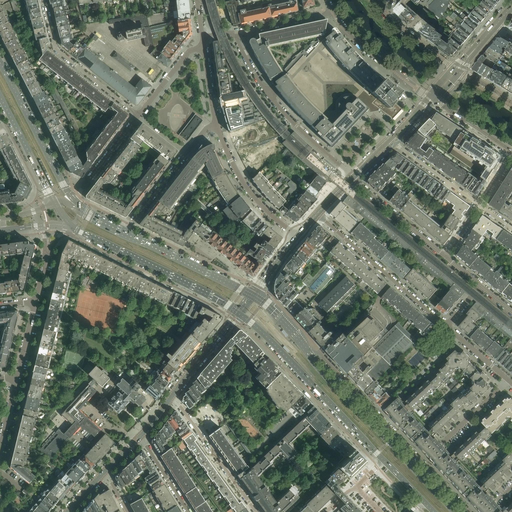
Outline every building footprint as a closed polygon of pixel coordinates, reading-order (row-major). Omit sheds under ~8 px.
[(19,9),(15,0),(12,0),(10,1),(14,11),(19,9)] [(240,24),(237,11),(236,6),(239,6),(238,1),(235,2),(235,0),(225,2),(226,6),(227,9),(228,13),(229,13),(229,16),(230,16),(230,20),(231,20),(232,23),(233,23),(233,25),(233,26),(240,24)] [(298,11),(296,3),(295,0),(293,0),(288,1),(289,2),(271,6),(271,4),(268,5),(268,7),(270,17),(298,11)] [(401,0),(399,3),(406,9),(408,6),(406,4),(410,0),(401,0)] [(449,4),(449,3),(450,0),(435,0),(429,6),(429,9),(441,19),(445,15),(446,10),(448,11),(451,6),(449,4)] [(493,8),(483,0),(482,0),(479,4),(489,13),(493,8)] [(406,9),(399,3),(393,9),(393,11),(399,16),(406,9)] [(489,13),(479,4),(478,4),(477,6),(478,7),(476,10),(485,17),(489,13)] [(217,13),(215,6),(209,7),(209,8),(211,15),(211,16),(217,14),(217,13)] [(408,6),(406,9),(399,16),(401,18),(401,19),(402,20),(403,20),(404,20),(413,11),(408,6)] [(481,21),(471,13),(462,6),(459,10),(466,16),(469,18),(478,25),(481,21)] [(270,17),(268,7),(263,8),(263,9),(251,12),(251,11),(246,12),(245,10),(237,11),(240,24),(248,22),(270,17)] [(429,13),(423,8),(422,10),(418,7),(417,8),(419,10),(418,10),(420,12),(420,11),(422,13),(423,12),(427,15),(429,13)] [(476,10),(474,9),(471,13),(481,21),(481,22),(482,21),(483,21),(484,19),(484,18),(485,17),(476,10)] [(0,20),(6,17),(9,15),(6,11),(7,10),(0,13),(0,20)] [(413,11),(404,20),(406,22),(406,23),(407,24),(408,24),(417,15),(413,11)] [(465,22),(463,20),(454,13),(450,17),(460,25),(471,34),(474,29),(465,22)] [(219,21),(217,14),(211,16),(213,23),(219,21)] [(149,28),(147,15),(109,21),(109,25),(140,21),(141,28),(125,32),(126,39),(143,36),(143,39),(145,47),(153,45),(149,28)] [(417,15),(408,24),(410,26),(410,27),(412,28),(413,27),(413,28),(422,19),(417,15)] [(469,18),(466,16),(463,20),(465,22),(474,29),(474,30),(478,26),(478,25),(469,18)] [(6,17),(0,20),(0,26),(9,22),(6,17)] [(249,42),(249,44),(253,50),(257,59),(259,63),(264,71),(266,75),(271,81),(282,73),(280,70),(278,67),(276,64),(273,59),(272,59),(269,53),(268,50),(267,50),(265,48),(268,47),(268,46),(271,45),(278,44),(284,43),(284,42),(291,41),(297,40),(304,38),(310,37),(316,35),(318,41),(318,42),(323,40),(334,32),(336,30),(340,35),(340,34),(336,30),(335,29),(334,28),(333,29),(332,29),(330,27),(326,24),(327,19),(258,34),(259,39),(256,41),(255,40),(254,39),(252,39),(251,39),(250,40),(249,41),(249,42)] [(418,32),(427,23),(422,19),(413,28),(415,30),(418,32),(418,31),(418,32)] [(9,22),(0,26),(0,33),(12,27),(9,22)] [(435,29),(432,27),(427,23),(418,32),(424,36),(423,36),(426,38),(428,39),(435,30),(435,29)] [(184,46),(175,38),(170,35),(168,33),(168,32),(167,30),(167,24),(149,28),(154,49),(157,48),(159,45),(165,38),(168,40),(169,41),(181,50),(184,46)] [(471,34),(460,25),(457,29),(467,38),(471,34)] [(12,27),(0,33),(0,35),(2,39),(15,33),(12,27)] [(467,38),(457,29),(453,33),(454,34),(464,42),(467,38)] [(401,92),(392,85),(391,86),(384,79),(383,80),(370,68),(351,48),(347,43),(340,34),(340,35),(336,30),(334,32),(323,40),(318,42),(318,41),(313,42),(300,53),(282,73),(271,81),(279,93),(290,105),(300,116),(303,119),(305,121),(316,131),(317,130),(321,135),(320,137),(332,148),(341,139),(369,109),(368,108),(368,109),(367,108),(370,106),(371,104),(376,107),(378,108),(392,119),(402,109),(394,102),(394,101),(392,99),(394,97),(395,98),(401,92)] [(435,45),(442,36),(444,33),(438,30),(437,32),(435,30),(428,39),(432,42),(431,42),(434,44),(434,43),(435,45)] [(464,42),(454,34),(453,33),(449,30),(446,35),(451,39),(460,46),(461,45),(462,45),(464,43),(463,43),(464,42)] [(182,32),(179,33),(176,33),(179,35),(182,37),(187,41),(191,36),(192,36),(193,35),(193,34),(192,34),(192,31),(182,32)] [(15,33),(2,39),(5,45),(17,38),(15,33)] [(122,33),(116,34),(117,36),(116,36),(116,37),(116,40),(117,40),(118,41),(118,42),(124,41),(124,39),(124,38),(124,35),(123,35),(123,34),(122,34),(122,33)] [(460,46),(451,39),(446,35),(444,33),(442,36),(435,45),(450,56),(452,55),(459,46),(460,46)] [(182,37),(179,35),(178,36),(177,36),(175,38),(184,46),(187,41),(182,37)] [(498,37),(492,44),(504,51),(505,50),(510,42),(500,37),(499,37),(498,37)] [(17,38),(5,45),(8,50),(20,44),(17,38)] [(47,50),(46,45),(47,45),(48,43),(47,38),(38,40),(42,53),(43,56),(47,50)] [(230,48),(226,41),(227,41),(226,39),(220,42),(222,47),(224,51),(224,52),(230,49),(230,48)] [(69,41),(60,43),(61,46),(69,52),(73,46),(69,43),(69,41)] [(181,50),(169,41),(166,45),(177,54),(181,50)] [(213,44),(214,55),(221,55),(220,49),(218,43),(217,42),(217,41),(213,42),(213,43),(213,44)] [(73,55),(80,46),(76,43),(73,46),(69,52),(73,55)] [(20,44),(8,50),(10,55),(23,49),(20,44)] [(492,44),(489,48),(502,56),(505,52),(504,51),(492,44)] [(174,58),(163,49),(159,45),(157,48),(156,49),(171,62),(174,58)] [(177,54),(166,45),(163,49),(174,58),(177,54)] [(80,46),(73,55),(74,57),(82,47),(80,46)] [(82,47),(74,57),(77,58),(84,49),(82,47)] [(86,47),(84,49),(77,58),(90,69),(102,79),(103,79),(127,98),(127,99),(135,105),(137,105),(144,97),(144,96),(151,87),(142,80),(134,89),(115,73),(115,72),(112,70),(111,70),(87,52),(89,50),(86,47)] [(489,48),(486,52),(500,60),(502,56),(489,48)] [(23,49),(10,55),(13,61),(26,54),(23,49)] [(160,62),(166,67),(167,67),(171,62),(154,49),(152,52),(150,55),(160,62)] [(234,58),(230,50),(230,49),(224,52),(225,52),(229,60),(234,58)] [(49,69),(58,59),(51,53),(47,50),(43,56),(40,58),(38,61),(42,64),(43,63),(46,66),(46,67),(49,69)] [(500,60),(486,52),(482,56),(486,58),(491,61),(495,63),(497,64),(500,65),(501,63),(502,62),(499,61),(500,60)] [(135,68),(116,53),(112,58),(131,73),(135,68)] [(26,54),(13,61),(16,66),(28,60),(26,54)] [(472,68),(472,69),(477,72),(483,63),(483,62),(485,61),(486,58),(482,56),(472,68)] [(483,63),(477,72),(478,73),(478,74),(480,75),(481,75),(482,75),(491,61),(486,58),(485,61),(483,62),(483,63)] [(60,78),(69,67),(58,59),(49,69),(53,72),(57,75),(56,75),(60,78)] [(28,60),(16,66),(19,71),(30,65),(31,65),(28,60)] [(224,60),(215,61),(216,70),(223,69),(225,69),(224,60)] [(491,69),(492,68),(495,63),(491,61),(482,75),(486,78),(491,69)] [(242,73),(237,63),(230,64),(236,75),(239,74),(242,73)] [(496,84),(507,66),(501,63),(500,65),(497,70),(496,72),(490,80),(496,84)] [(30,65),(19,71),(21,76),(33,71),(30,65)] [(501,87),(507,76),(509,73),(511,69),(510,68),(507,66),(496,84),(501,87)] [(71,87),(79,76),(69,67),(60,78),(64,81),(68,83),(67,84),(71,87)] [(490,80),(496,72),(497,70),(492,68),(491,69),(486,78),(490,80)] [(33,71),(21,76),(24,82),(37,76),(34,70),(33,71)] [(511,74),(509,73),(507,76),(501,87),(511,93),(511,74)] [(37,76),(24,82),(27,88),(39,81),(37,76)] [(82,95),(90,84),(79,76),(71,87),(74,89),(75,89),(78,92),(82,95)] [(248,83),(244,76),(239,79),(243,87),(248,83)] [(39,81),(27,88),(30,93),(42,87),(39,81)] [(254,92),(248,83),(243,87),(249,95),(254,92)] [(93,104),(101,94),(90,84),(82,95),(81,95),(83,97),(85,98),(86,98),(93,104)] [(42,87),(30,93),(33,98),(45,92),(42,87)] [(45,92),(33,98),(35,103),(47,97),(46,95),(44,92),(45,92)] [(259,99),(254,92),(249,95),(253,102),(259,99)] [(108,108),(113,103),(101,94),(93,104),(105,113),(108,108)] [(203,119),(196,113),(174,96),(171,100),(165,108),(155,121),(177,138),(178,138),(184,143),(185,142),(203,119)] [(47,97),(35,103),(38,109),(50,103),(48,100),(49,100),(47,97)] [(264,120),(258,112),(254,112),(253,107),(251,108),(250,103),(249,100),(247,97),(238,99),(239,104),(222,108),(224,116),(229,132),(256,123),(264,120)] [(239,104),(238,99),(221,103),(222,108),(239,104)] [(263,105),(259,99),(253,102),(259,109),(263,105)] [(50,103),(38,109),(41,114),(53,108),(52,106),(50,103)] [(114,112),(115,111),(118,107),(113,103),(108,108),(111,111),(111,110),(114,112)] [(268,112),(263,105),(259,109),(263,115),(264,116),(268,112)] [(128,115),(118,107),(115,111),(115,112),(114,113),(115,114),(125,121),(128,117),(128,115)] [(53,108),(41,114),(43,119),(55,113),(54,111),(54,110),(53,108)] [(273,117),(269,112),(268,112),(264,116),(268,121),(273,117)] [(464,130),(451,121),(437,113),(437,112),(435,114),(419,130),(420,131),(418,132),(427,139),(430,141),(438,129),(456,141),(457,141),(458,141),(464,131),(464,130)] [(55,113),(43,119),(46,125),(58,118),(57,116),(57,117),(55,113)] [(125,121),(115,114),(114,116),(123,124),(125,121)] [(117,132),(123,124),(114,116),(112,119),(111,118),(110,119),(108,121),(109,122),(107,124),(117,132)] [(278,123),(273,117),(268,121),(273,127),(278,123)] [(58,118),(46,125),(49,130),(61,124),(59,121),(60,121),(58,118)] [(178,151),(173,147),(149,128),(143,123),(130,139),(135,142),(140,146),(156,159),(160,162),(166,167),(178,151)] [(289,134),(285,130),(280,125),(278,123),(273,127),(284,139),(289,134)] [(61,124),(49,130),(52,135),(64,129),(63,127),(62,127),(61,124)] [(99,155),(117,132),(107,124),(89,147),(99,155)] [(64,129),(52,135),(54,141),(66,135),(65,132),(64,129)] [(457,141),(455,143),(456,144),(459,146),(462,148),(461,149),(462,150),(464,151),(468,154),(471,155),(475,158),(477,160),(481,162),(484,164),(487,166),(485,169),(486,169),(481,177),(482,178),(487,181),(492,173),(494,170),(494,169),(495,168),(497,165),(502,158),(503,157),(503,156),(502,156),(502,155),(495,150),(492,149),(488,146),(486,144),(475,137),(473,136),(469,133),(467,132),(465,130),(464,130),(464,131),(458,141),(457,141),(456,141),(457,141)] [(325,159),(318,154),(306,143),(294,131),(290,136),(289,134),(284,139),(285,140),(286,144),(289,147),(290,149),(292,150),(297,155),(304,161),(315,170),(316,169),(321,162),(325,159)] [(421,149),(427,139),(418,132),(406,143),(407,145),(417,153),(420,148),(421,149)] [(0,144),(9,140),(6,135),(0,137),(0,144)] [(66,135),(54,141),(57,146),(69,140),(68,138),(66,135)] [(140,146),(135,142),(130,139),(127,143),(137,151),(140,146)] [(0,150),(0,151),(11,145),(9,140),(0,144),(0,150)] [(60,151),(72,145),(70,142),(71,142),(69,140),(57,146),(60,151)] [(127,143),(124,147),(134,155),(137,151),(127,143)] [(222,169),(216,156),(215,153),(214,150),(215,149),(213,144),(211,145),(210,145),(209,145),(207,146),(206,146),(203,148),(202,146),(202,145),(201,145),(158,201),(167,207),(170,210),(199,174),(199,173),(205,165),(206,167),(205,168),(208,174),(211,180),(212,179),(224,173),(222,169)] [(11,145),(0,151),(3,157),(14,151),(11,145)] [(62,157),(75,151),(74,148),(73,149),(72,145),(60,151),(62,157)] [(91,165),(98,155),(99,155),(89,147),(87,150),(86,149),(84,151),(86,152),(87,160),(86,161),(91,165)] [(124,147),(121,151),(130,159),(134,155),(124,147)] [(424,157),(428,151),(426,149),(424,151),(422,149),(421,149),(420,148),(417,153),(424,157)] [(428,160),(434,151),(435,150),(433,149),(433,150),(430,148),(428,151),(424,157),(428,160)] [(295,156),(286,149),(282,155),(290,162),(294,157),(295,156)] [(14,151),(3,157),(6,163),(18,157),(14,151)] [(75,151),(62,157),(65,162),(77,156),(76,153),(75,151)] [(121,151),(118,155),(127,163),(130,159),(121,151)] [(432,163),(440,152),(438,151),(437,153),(434,151),(428,160),(432,163)] [(440,152),(432,163),(436,166),(443,157),(440,155),(441,154),(440,152)] [(391,159),(398,164),(399,165),(404,158),(398,154),(396,154),(391,159)] [(118,155),(115,159),(124,167),(127,163),(118,155)] [(77,156),(65,162),(68,168),(80,161),(77,156)] [(18,157),(6,163),(10,169),(21,163),(18,157)] [(443,157),(436,166),(440,169),(448,158),(446,157),(445,158),(443,157)] [(404,158),(399,165),(397,168),(400,170),(399,171),(401,173),(409,162),(404,158)] [(448,158),(440,169),(444,172),(451,163),(449,161),(450,160),(448,158)] [(115,159),(112,163),(121,171),(124,167),(115,159)] [(166,167),(160,162),(156,159),(152,163),(162,171),(166,167)] [(335,174),(338,170),(325,159),(321,162),(316,169),(315,170),(329,181),(330,179),(334,182),(338,177),(335,174)] [(391,159),(385,165),(393,171),(398,164),(391,159)] [(80,161),(68,168),(71,173),(72,173),(72,172),(82,167),(82,166),(80,161)] [(72,172),(72,173),(81,177),(91,165),(86,161),(82,166),(82,167),(72,172)] [(308,167),(303,163),(300,161),(297,165),(300,168),(299,168),(304,172),(308,167)] [(414,165),(409,162),(401,173),(403,174),(404,173),(407,175),(414,165)] [(21,163),(10,169),(13,175),(24,169),(21,163)] [(112,163),(109,167),(118,174),(121,171),(112,163)] [(153,183),(162,171),(152,163),(143,175),(153,183)] [(451,163),(444,172),(448,175),(456,164),(454,163),(453,164),(451,163)] [(456,164),(448,175),(452,178),(459,169),(457,167),(459,166),(456,164)] [(397,173),(393,171),(385,165),(383,167),(382,168),(383,168),(382,170),(391,177),(393,178),(395,176),(397,173)] [(419,169),(414,165),(407,175),(410,177),(409,178),(411,179),(419,169)] [(109,167),(105,172),(114,180),(118,174),(109,167)] [(326,182),(316,173),(308,167),(304,172),(312,178),(322,187),(326,182)] [(24,169),(13,175),(14,178),(15,178),(16,181),(27,175),(24,169)] [(378,173),(377,174),(386,181),(388,183),(390,181),(389,180),(391,177),(382,170),(380,169),(379,170),(378,171),(378,172),(378,173)] [(424,172),(419,169),(411,179),(413,181),(414,180),(417,182),(424,172)] [(459,169),(452,178),(457,181),(465,170),(463,169),(462,170),(459,169)] [(465,170),(457,181),(461,184),(468,175),(465,173),(467,172),(465,170)] [(105,172),(100,177),(108,184),(110,183),(111,182),(112,182),(114,180),(105,172)] [(225,172),(224,173),(212,179),(212,180),(214,179),(217,185),(219,190),(222,194),(225,198),(230,205),(240,197),(240,196),(238,194),(236,191),(234,188),(232,185),(230,182),(229,180),(227,177),(226,174),(225,172)] [(264,177),(259,172),(252,178),(253,181),(254,183),(256,184),(264,177)] [(429,176),(424,172),(417,182),(420,184),(419,185),(421,186),(429,176)] [(372,178),(382,185),(383,187),(385,185),(384,184),(386,181),(377,174),(376,173),(374,174),(373,175),(373,176),(373,177),(372,178)] [(464,187),(473,175),(469,173),(468,175),(461,184),(464,187)] [(27,175),(16,181),(17,182),(18,182),(19,181),(19,182),(30,188),(31,186),(32,185),(27,175)] [(153,183),(143,175),(134,187),(144,195),(153,183)] [(468,189),(476,178),(473,175),(464,187),(468,189)] [(433,179),(429,176),(421,186),(422,187),(423,186),(427,189),(433,179)] [(100,177),(95,185),(99,188),(100,187),(105,190),(108,184),(100,177)] [(264,177),(256,184),(257,186),(257,187),(258,188),(260,190),(268,181),(264,177)] [(369,182),(368,183),(379,192),(382,188),(380,187),(382,185),(372,178),(371,177),(370,178),(369,178),(369,179),(368,179),(368,180),(368,181),(369,182)] [(511,180),(507,177),(499,190),(508,196),(509,194),(510,195),(511,192),(511,180)] [(322,187),(312,178),(308,183),(318,192),(322,187)] [(472,192),(478,183),(480,181),(476,178),(468,189),(472,192)] [(483,187),(487,181),(482,178),(480,181),(478,183),(483,187)] [(438,183),(433,179),(427,189),(429,191),(429,192),(431,194),(438,183)] [(318,192),(308,183),(303,180),(299,185),(306,190),(314,197),(318,192)] [(268,181),(260,190),(261,191),(261,192),(262,193),(263,193),(264,195),(272,187),(268,183),(269,182),(268,181)] [(30,188),(19,182),(18,183),(17,186),(14,184),(12,188),(15,189),(14,193),(25,199),(26,200),(32,189),(30,188)] [(400,189),(403,186),(400,184),(398,182),(392,190),(396,194),(400,189)] [(443,186),(438,183),(431,194),(433,195),(434,193),(437,195),(443,186)] [(478,183),(472,192),(476,195),(478,195),(481,190),(483,187),(478,183)] [(99,188),(95,185),(86,196),(86,199),(98,204),(104,192),(105,190),(100,187),(99,188)] [(447,189),(443,186),(437,195),(439,197),(437,199),(439,201),(447,189)] [(144,195),(134,187),(132,189),(133,190),(131,192),(131,193),(132,194),(140,200),(144,195)] [(272,187),(264,195),(265,196),(265,197),(267,199),(267,198),(268,199),(277,192),(272,187)] [(394,205),(404,192),(400,189),(396,194),(394,197),(390,201),(394,205)] [(452,192),(447,189),(439,201),(441,202),(443,200),(445,202),(446,200),(452,192)] [(314,197),(306,190),(303,194),(302,193),(301,194),(312,204),(317,199),(314,197)] [(364,199),(353,190),(349,195),(344,202),(353,209),(355,206),(357,208),(360,204),(361,203),(360,203),(364,199)] [(508,202),(510,200),(507,198),(508,196),(499,190),(489,205),(500,211),(505,203),(506,201),(508,202)] [(8,191),(4,191),(1,192),(3,204),(6,204),(7,204),(9,204),(9,203),(10,203),(9,193),(8,191)] [(104,192),(98,204),(103,207),(104,206),(110,195),(104,192)] [(277,192),(268,199),(270,201),(269,201),(271,203),(273,204),(281,196),(277,192)] [(404,192),(394,205),(398,207),(407,195),(404,192)] [(467,211),(471,206),(452,192),(446,200),(453,204),(448,211),(450,213),(448,216),(450,217),(448,220),(458,226),(465,216),(463,215),(466,210),(467,211)] [(25,199),(14,193),(9,193),(10,203),(23,202),(25,199)] [(416,193),(412,198),(418,203),(423,206),(425,204),(420,200),(422,198),(416,193)] [(140,200),(132,194),(130,197),(127,203),(133,208),(140,200)] [(312,204),(301,194),(299,196),(300,197),(298,200),(308,209),(312,204)] [(110,195),(104,206),(103,207),(109,210),(116,198),(110,195)] [(407,195),(398,207),(401,210),(402,210),(411,199),(407,195)] [(281,196),(273,204),(274,206),(276,208),(276,207),(278,209),(286,201),(281,196)] [(233,221),(250,208),(240,197),(230,205),(223,211),(232,222),(233,221)] [(116,198),(109,210),(115,213),(121,200),(116,198)] [(443,229),(415,206),(418,203),(412,198),(411,199),(402,210),(412,218),(413,217),(417,221),(416,222),(424,228),(425,227),(429,231),(428,232),(436,238),(437,237),(441,241),(440,242),(444,245),(452,236),(450,235),(452,231),(454,232),(458,226),(448,220),(444,226),(445,227),(443,229)] [(209,215),(212,213),(196,199),(194,201),(209,215)] [(370,204),(364,199),(360,203),(361,203),(363,205),(362,205),(367,208),(370,204)] [(121,200),(115,213),(119,215),(125,202),(121,200)] [(308,209),(298,200),(295,203),(293,201),(291,203),(292,204),(304,214),(308,209)] [(147,215),(151,219),(152,217),(153,217),(156,213),(158,213),(160,212),(161,213),(163,213),(167,207),(158,201),(147,215)] [(125,202),(119,215),(124,218),(126,217),(133,208),(127,203),(125,202)] [(347,206),(343,203),(342,202),(331,215),(352,233),(361,223),(345,209),(347,206)] [(363,213),(359,209),(362,206),(362,205),(363,205),(361,203),(360,204),(357,208),(355,206),(353,209),(365,219),(367,221),(369,218),(365,214),(368,211),(368,210),(369,210),(367,208),(366,210),(363,213)] [(509,206),(505,203),(500,211),(504,215),(505,213),(509,217),(509,218),(511,220),(511,205),(511,204),(509,206)] [(304,214),(292,204),(288,208),(289,209),(300,218),(304,214)] [(377,210),(371,204),(370,204),(367,208),(369,210),(368,210),(373,214),(377,210)] [(283,206),(280,210),(284,215),(288,210),(283,206)] [(242,221),(251,211),(250,208),(233,221),(237,225),(242,221)] [(300,218),(289,209),(288,210),(284,215),(285,215),(295,222),(296,222),(300,218)] [(380,219),(373,214),(368,210),(368,211),(365,214),(369,218),(367,221),(374,226),(380,219)] [(383,215),(378,211),(377,210),(373,214),(380,219),(383,215)] [(251,211),(242,221),(244,223),(245,224),(254,214),(252,211),(251,211)] [(254,214),(245,224),(248,227),(258,217),(254,214)] [(152,231),(158,220),(153,217),(152,217),(151,219),(147,215),(145,217),(139,225),(152,231)] [(390,220),(385,217),(383,215),(380,219),(386,225),(390,220)] [(504,230),(499,227),(483,215),(480,220),(481,221),(478,225),(477,224),(473,229),(483,236),(488,230),(494,234),(492,237),(493,237),(491,241),(494,243),(504,230)] [(258,217),(248,227),(253,232),(262,222),(258,217)] [(385,226),(386,225),(380,219),(374,226),(380,231),(385,226)] [(165,237),(170,226),(158,220),(152,231),(165,237)] [(195,220),(188,230),(192,233),(194,231),(195,232),(201,224),(195,220)] [(396,226),(390,220),(386,225),(392,230),(396,226)] [(263,222),(262,222),(253,232),(258,237),(268,226),(263,222)] [(202,223),(201,224),(195,232),(205,241),(212,232),(202,223)] [(364,244),(373,233),(361,223),(352,233),(364,244)] [(399,235),(393,230),(392,230),(386,225),(385,226),(380,231),(393,242),(399,235)] [(177,243),(182,232),(170,226),(165,237),(171,241),(177,243)] [(273,231),(268,226),(258,237),(263,240),(274,249),(283,238),(273,231)] [(319,226),(316,230),(326,239),(330,234),(321,226),(319,226)] [(402,231),(396,226),(392,230),(393,230),(399,235),(402,231)] [(484,240),(485,238),(473,229),(466,241),(471,245),(475,248),(476,249),(478,247),(479,248),(480,246),(479,245),(480,243),(482,244),(483,243),(481,242),(483,240),(484,240)] [(192,233),(188,230),(187,230),(185,233),(182,232),(177,243),(182,246),(192,233)] [(326,239),(316,230),(311,235),(321,243),(322,244),(326,239)] [(509,233),(504,230),(498,240),(500,241),(499,243),(501,245),(509,233)] [(409,236),(403,231),(402,231),(399,235),(405,241),(409,236)] [(212,232),(205,241),(210,244),(217,236),(212,232)] [(373,233),(364,244),(368,247),(377,237),(373,233)] [(511,245),(511,235),(509,233),(501,245),(503,246),(504,244),(508,247),(507,249),(509,250),(511,245)] [(241,249),(247,241),(240,235),(239,237),(233,243),(241,249)] [(311,235),(307,240),(318,249),(319,249),(320,247),(319,246),(321,243),(311,235)] [(404,242),(405,241),(399,235),(393,242),(399,247),(404,242)] [(217,236),(210,244),(215,248),(222,239),(217,236)] [(336,255),(343,247),(344,246),(332,236),(328,241),(332,244),(328,248),(332,252),(328,256),(331,259),(335,254),(336,255)] [(415,242),(409,236),(405,241),(412,246),(415,242)] [(375,254),(385,243),(384,242),(383,243),(378,239),(379,238),(377,237),(368,247),(375,254)] [(222,239),(215,248),(220,252),(227,243),(222,239)] [(69,240),(68,241),(62,253),(62,256),(67,257),(68,256),(74,243),(69,240)] [(274,249),(263,240),(259,246),(271,254),(274,249)] [(307,240),(303,244),(314,254),(318,249),(307,240)] [(29,241),(16,243),(18,254),(25,253),(27,244),(29,244),(29,241)] [(407,254),(413,247),(412,246),(405,241),(404,242),(399,247),(405,252),(407,254)] [(422,247),(420,245),(415,242),(412,246),(413,247),(418,251),(422,247)] [(16,243),(9,244),(10,255),(18,254),(16,243)] [(80,245),(74,243),(68,256),(73,258),(80,245)] [(227,243),(220,252),(224,256),(231,247),(227,243)] [(256,249),(255,250),(264,257),(265,256),(267,257),(268,258),(271,254),(259,246),(256,243),(253,247),(256,249)] [(383,261),(391,252),(390,251),(392,249),(390,248),(388,249),(385,247),(387,245),(385,243),(375,254),(383,261)] [(9,244),(1,245),(2,256),(10,255),(9,244)] [(35,246),(29,244),(27,244),(25,253),(24,256),(32,258),(35,246)] [(302,248),(300,249),(310,259),(314,254),(303,244),(301,247),(302,248)] [(85,248),(80,245),(73,258),(75,259),(76,258),(79,260),(85,248)] [(479,257),(475,254),(472,251),(463,245),(457,255),(457,257),(470,267),(479,257)] [(229,260),(236,251),(231,247),(224,256),(229,260)] [(347,250),(343,247),(336,255),(343,262),(340,266),(342,269),(346,264),(347,265),(355,257),(355,256),(348,249),(347,250)] [(426,257),(418,251),(413,247),(407,254),(418,262),(420,264),(426,257)] [(429,253),(426,251),(422,247),(418,251),(426,257),(429,253)] [(90,251),(85,248),(79,260),(85,263),(90,251)] [(255,250),(254,251),(253,252),(249,249),(246,253),(248,254),(263,265),(266,261),(263,259),(264,257),(255,250)] [(310,259),(300,249),(299,251),(298,250),(296,254),(297,254),(307,263),(309,265),(313,260),(310,259)] [(96,254),(90,251),(85,263),(90,265),(96,254)] [(233,263),(241,254),(236,251),(229,260),(233,263)] [(387,264),(395,255),(391,251),(391,252),(383,261),(387,264)] [(435,258),(430,254),(429,253),(426,257),(432,262),(435,258)] [(101,256),(96,254),(90,265),(96,268),(101,256)] [(241,254),(233,263),(238,267),(245,258),(241,254)] [(263,265),(248,254),(245,258),(250,262),(254,265),(253,267),(258,271),(263,265)] [(307,263),(297,254),(295,256),(295,255),(292,259),(293,259),(303,268),(307,263)] [(395,255),(387,264),(392,268),(400,259),(395,255)] [(32,258),(24,256),(22,266),(30,268),(32,258)] [(67,257),(62,256),(61,256),(58,268),(59,268),(58,269),(68,271),(69,266),(68,266),(68,264),(65,263),(67,257)] [(107,259),(101,256),(96,268),(101,271),(107,259)] [(355,257),(347,265),(356,273),(364,263),(359,260),(359,261),(355,257)] [(444,273),(438,267),(432,263),(432,262),(426,257),(420,264),(439,280),(441,277),(443,274),(444,273)] [(474,271),(483,261),(479,257),(470,267),(474,271)] [(245,258),(238,267),(243,271),(250,262),(245,258)] [(441,263),(436,259),(435,258),(432,262),(432,263),(438,267),(441,263)] [(112,262),(107,259),(101,271),(106,273),(112,262)] [(290,262),(287,266),(295,273),(298,270),(300,271),(301,269),(302,270),(304,268),(303,268),(293,259),(292,259),(291,260),(291,261),(290,261),(290,262)] [(400,259),(392,268),(396,272),(404,262),(400,259)] [(332,279),(336,275),(340,271),(336,267),(335,267),(336,268),(334,270),(330,266),(332,264),(329,261),(322,268),(319,266),(317,269),(319,271),(317,275),(314,273),(312,276),(309,273),(302,280),(303,281),(302,281),(315,292),(318,294),(320,291),(321,291),(322,291),(329,284),(329,283),(328,283),(331,279),(332,280),(333,279),(332,279)] [(479,275),(487,265),(483,261),(474,271),(479,275)] [(118,265),(112,262),(106,273),(112,276),(118,265)] [(254,265),(250,262),(243,271),(251,278),(253,277),(258,271),(253,267),(254,265)] [(404,262),(396,272),(400,275),(408,266),(404,262)] [(375,273),(372,270),(364,263),(356,273),(367,283),(375,273)] [(448,268),(442,263),(441,263),(438,267),(444,273),(448,268)] [(123,267),(118,265),(112,276),(117,279),(123,267)] [(483,278),(492,268),(487,265),(479,275),(483,278)] [(30,268),(22,266),(20,275),(27,277),(30,268)] [(408,266),(400,275),(404,278),(411,269),(408,266)] [(129,270),(123,267),(117,279),(123,282),(129,270)] [(286,267),(283,271),(278,278),(278,279),(278,280),(277,280),(277,281),(277,282),(277,283),(277,284),(276,284),(276,288),(276,289),(276,290),(276,291),(277,292),(287,280),(293,273),(286,267)] [(488,282),(497,272),(494,269),(495,269),(493,267),(492,268),(483,278),(488,282)] [(492,286),(502,275),(499,272),(502,269),(500,267),(498,271),(497,271),(497,272),(488,282),(492,286)] [(454,274),(450,271),(448,268),(444,273),(450,278),(454,274)] [(414,269),(404,279),(410,284),(411,282),(413,284),(411,285),(416,290),(426,279),(414,269)] [(134,273),(129,270),(123,282),(128,284),(134,273)] [(140,275),(134,273),(128,284),(134,287),(140,275)] [(387,284),(375,273),(367,283),(379,293),(387,284)] [(457,283),(450,278),(444,273),(443,274),(441,277),(452,287),(450,289),(460,298),(466,291),(463,288),(457,284),(457,283)] [(68,282),(70,277),(68,277),(57,274),(56,278),(55,282),(54,286),(67,290),(68,282)] [(460,279),(454,274),(450,278),(457,283),(460,279)] [(24,291),(27,277),(20,275),(18,280),(21,291),(21,292),(24,291)] [(145,278),(140,275),(134,287),(139,290),(145,278)] [(497,290),(505,279),(503,277),(504,276),(502,275),(492,286),(497,290)] [(347,276),(346,277),(344,279),(345,280),(353,288),(356,285),(347,276)] [(99,286),(100,284),(86,277),(85,279),(83,280),(84,282),(82,285),(82,287),(85,288),(86,288),(88,289),(89,287),(93,289),(95,288),(97,284),(99,286)] [(150,281),(145,278),(139,290),(144,292),(150,281)] [(501,293),(510,283),(507,281),(508,280),(506,278),(505,279),(497,290),(501,293)] [(353,288),(345,280),(344,279),(341,282),(342,282),(351,291),(353,288)] [(432,295),(438,289),(426,279),(416,290),(421,294),(423,293),(424,294),(423,296),(428,300),(432,295)] [(466,284),(461,279),(460,279),(457,283),(457,284),(463,288),(466,284)] [(21,291),(18,280),(12,281),(13,292),(21,291)] [(287,280),(277,292),(277,295),(278,296),(278,297),(279,298),(291,284),(287,280)] [(12,281),(4,282),(6,293),(13,292),(12,281)] [(156,284),(150,281),(144,292),(150,295),(156,284)] [(351,291),(342,282),(341,282),(339,284),(339,285),(348,294),(351,291)] [(291,284),(279,298),(280,299),(283,303),(295,290),(296,288),(296,287),(292,283),(291,284)] [(510,301),(511,298),(511,284),(510,283),(501,293),(510,301)] [(161,286),(156,284),(150,295),(155,298),(161,286)] [(348,294),(339,285),(339,284),(336,287),(345,297),(348,294)] [(67,290),(54,286),(51,299),(64,302),(67,290)] [(167,289),(161,286),(155,298),(158,299),(157,300),(160,302),(161,301),(167,289)] [(336,287),(333,290),(342,299),(345,297),(336,287)] [(395,291),(391,287),(382,298),(383,300),(385,298),(387,300),(395,291)] [(172,292),(167,289),(161,301),(166,303),(167,303),(172,292)] [(452,308),(460,298),(450,289),(441,299),(452,308)] [(295,290),(283,303),(287,307),(295,299),(299,294),(295,290)] [(342,299),(333,290),(330,293),(339,302),(342,299)] [(406,301),(395,291),(387,300),(389,302),(387,303),(391,306),(392,304),(397,308),(395,310),(397,312),(397,311),(406,301)] [(178,295),(172,292),(167,303),(173,306),(178,295)] [(339,302),(330,293),(327,296),(328,296),(337,305),(339,302)] [(178,295),(173,306),(172,307),(176,309),(177,308),(178,308),(184,298),(178,295)] [(337,305),(328,296),(327,296),(325,298),(334,308),(337,305)] [(190,301),(184,298),(178,308),(184,311),(190,301)] [(325,298),(322,301),(323,302),(331,310),(334,308),(325,298)] [(64,302),(51,299),(48,311),(61,314),(64,302)] [(297,318),(307,309),(306,308),(305,310),(298,302),(295,299),(287,307),(290,310),(297,318)] [(452,308),(441,299),(438,303),(449,312),(452,308)] [(491,304),(490,304),(485,299),(481,304),(487,308),(491,304)] [(195,303),(190,301),(184,311),(184,313),(190,315),(195,303)] [(331,310),(323,302),(322,301),(319,304),(328,313),(331,310)] [(414,307),(406,301),(397,311),(399,312),(402,314),(402,313),(404,315),(403,316),(404,316),(403,316),(405,318),(414,307)] [(505,323),(499,319),(493,314),(493,313),(487,308),(481,304),(478,301),(477,302),(472,307),(481,315),(483,316),(493,325),(500,330),(505,323)] [(199,313),(202,307),(195,303),(190,315),(189,317),(195,320),(196,318),(199,313)] [(449,312),(438,303),(435,306),(445,314),(447,314),(449,312)] [(497,309),(496,309),(491,304),(487,308),(493,313),(497,309)] [(373,348),(388,333),(370,313),(373,310),(373,309),(373,308),(370,306),(343,334),(327,350),(349,373),(356,365),(356,363),(363,357),(364,358),(373,348)] [(222,319),(222,317),(202,307),(199,313),(196,318),(202,321),(204,318),(212,325),(215,328),(222,319)] [(418,310),(414,307),(405,318),(406,319),(407,318),(410,320),(418,310)] [(468,315),(459,327),(463,330),(464,328),(466,330),(465,331),(468,333),(467,334),(471,337),(479,328),(473,323),(475,321),(476,322),(481,315),(472,307),(469,312),(470,312),(468,315)] [(312,309),(310,312),(307,309),(297,318),(300,321),(310,332),(316,326),(315,325),(318,323),(319,322),(324,318),(315,309),(314,309),(313,309),(312,309)] [(503,314),(497,309),(493,313),(493,314),(499,319),(503,314)] [(421,314),(418,310),(410,320),(412,322),(411,323),(412,324),(413,324),(421,314)] [(18,311),(3,313),(4,319),(18,318),(17,315),(18,314),(19,312),(18,311)] [(61,314),(48,311),(45,323),(58,326),(61,314)] [(425,317),(421,314),(413,324),(415,325),(413,327),(415,328),(425,317)] [(509,319),(508,319),(503,314),(499,319),(505,323),(509,319)] [(419,329),(428,320),(425,317),(415,328),(416,329),(418,328),(419,329)] [(18,318),(4,319),(4,323),(7,324),(6,327),(15,329),(18,318)] [(215,328),(212,325),(204,318),(202,321),(201,321),(200,323),(210,333),(215,328)] [(421,334),(431,322),(428,320),(419,329),(421,331),(420,333),(421,334)] [(382,359),(358,383),(365,391),(375,381),(418,340),(417,339),(421,334),(420,333),(421,331),(419,329),(413,337),(399,324),(401,322),(400,321),(388,333),(373,348),(381,355),(382,359)] [(426,335),(435,325),(431,322),(421,334),(423,335),(424,333),(426,335)] [(58,326),(45,323),(42,335),(55,338),(58,326)] [(210,333),(200,323),(195,328),(206,338),(210,333)] [(315,335),(319,339),(318,340),(324,346),(325,347),(326,346),(327,348),(326,349),(327,350),(343,334),(338,329),(334,333),(333,332),(332,331),(330,334),(328,332),(327,332),(327,333),(326,332),(324,330),(318,323),(315,325),(316,326),(310,332),(314,336),(315,335)] [(511,329),(511,328),(505,323),(500,330),(507,336),(508,337),(511,339),(511,329)] [(15,329),(6,327),(6,329),(3,329),(2,333),(13,335),(15,329)] [(491,339),(493,337),(490,335),(489,335),(486,333),(485,334),(483,332),(484,331),(482,329),(480,327),(479,328),(471,337),(483,348),(491,339)] [(206,338),(195,328),(190,334),(191,335),(201,343),(206,338)] [(239,330),(232,338),(235,340),(234,341),(235,342),(235,343),(237,341),(245,334),(241,330),(239,330)] [(13,335),(2,333),(1,339),(12,342),(13,335)] [(245,334),(237,341),(235,343),(239,348),(250,338),(245,333),(245,334)] [(55,338),(42,335),(39,347),(52,350),(55,338)] [(166,355),(170,359),(167,363),(177,371),(177,370),(195,351),(201,343),(191,335),(173,356),(168,353),(166,355)] [(232,346),(233,345),(234,344),(235,342),(234,341),(235,340),(232,338),(232,337),(223,347),(223,348),(230,354),(234,350),(233,349),(234,349),(233,348),(234,348),(232,346)] [(250,338),(239,348),(244,353),(254,343),(250,338)] [(12,342),(1,339),(0,342),(0,346),(10,349),(12,342)] [(487,351),(495,342),(491,339),(483,348),(487,351)] [(511,339),(503,348),(495,358),(499,361),(508,351),(510,348),(511,349),(511,339)] [(496,341),(495,342),(487,351),(495,358),(503,348),(500,345),(496,341)] [(254,343),(244,353),(248,358),(259,348),(254,343)] [(10,349),(0,346),(0,352),(9,354),(10,349)] [(52,350),(39,347),(36,359),(49,362),(52,350)] [(232,355),(230,354),(223,348),(219,353),(229,363),(232,360),(229,358),(232,355)] [(259,348),(248,358),(253,363),(253,362),(263,353),(264,354),(264,353),(259,348)] [(356,365),(349,373),(358,383),(382,359),(381,355),(373,348),(364,358),(363,357),(356,363),(356,365)] [(458,353),(457,351),(456,350),(451,355),(447,359),(449,361),(447,363),(454,370),(458,367),(461,367),(464,370),(472,364),(470,362),(472,359),(464,351),(461,353),(458,353)] [(508,351),(499,361),(502,365),(510,355),(508,354),(509,353),(508,351)] [(9,354),(0,352),(0,353),(0,365),(0,368),(6,367),(9,354)] [(219,353),(214,358),(225,368),(229,363),(219,353)] [(281,372),(278,369),(274,366),(271,362),(271,363),(267,359),(268,358),(264,354),(263,353),(253,362),(254,363),(253,364),(255,366),(254,368),(259,373),(255,377),(265,387),(281,372)] [(511,353),(510,355),(502,365),(506,368),(511,361),(511,353)] [(214,358),(210,363),(220,373),(225,368),(214,358)] [(49,362),(36,359),(34,371),(33,371),(33,372),(46,375),(49,362)] [(177,371),(167,363),(165,361),(162,364),(163,364),(161,367),(162,368),(172,377),(173,376),(174,375),(175,373),(176,372),(177,371)] [(455,371),(454,370),(447,363),(446,364),(443,362),(442,364),(451,373),(453,371),(454,372),(455,371)] [(88,363),(83,369),(94,379),(96,381),(102,386),(110,378),(96,366),(94,368),(88,363)] [(210,363),(205,368),(216,378),(220,373),(210,363)] [(451,373),(442,364),(441,365),(440,365),(441,366),(440,367),(442,368),(440,370),(448,378),(449,377),(448,376),(451,373)] [(473,365),(472,364),(464,370),(463,371),(464,372),(465,371),(470,377),(469,378),(470,379),(471,378),(472,378),(479,371),(477,369),(479,367),(477,364),(476,364),(475,365),(475,364),(473,365)] [(172,377),(162,368),(159,371),(158,370),(156,372),(158,374),(168,383),(170,381),(169,380),(170,380),(172,378),(172,377)] [(205,368),(201,373),(212,383),(216,378),(205,368)] [(448,378),(440,370),(439,369),(437,370),(438,371),(439,370),(440,372),(437,375),(438,376),(445,383),(446,382),(445,381),(448,378)] [(46,375),(33,372),(33,371),(31,378),(32,378),(45,381),(46,375)] [(480,373),(479,371),(472,378),(475,382),(475,384),(471,388),(478,395),(480,393),(482,396),(487,392),(491,388),(488,385),(488,382),(490,381),(491,380),(483,371),(480,373)] [(300,392),(301,392),(297,389),(297,390),(295,388),(296,387),(293,384),(290,382),(288,379),(286,377),(283,374),(281,372),(265,387),(267,390),(266,391),(268,393),(271,395),(270,396),(272,399),(272,398),(275,401),(274,402),(276,405),(276,404),(279,407),(281,406),(283,409),(285,411),(289,408),(302,394),(300,392)] [(168,383),(158,374),(158,373),(153,378),(156,381),(164,389),(167,385),(166,384),(168,383)] [(212,383),(201,373),(198,377),(208,388),(212,384),(212,383)] [(445,383),(438,376),(437,377),(435,376),(434,376),(433,376),(431,378),(431,377),(431,378),(432,379),(431,380),(433,381),(431,382),(437,388),(438,387),(439,388),(439,389),(445,383)] [(208,388),(198,377),(197,378),(198,379),(206,390),(207,390),(211,396),(212,395),(214,394),(209,388),(208,388)] [(453,377),(450,379),(453,383),(449,386),(451,389),(458,383),(453,377)] [(45,381),(32,378),(31,378),(30,384),(43,387),(45,381)] [(122,395),(121,394),(119,392),(118,393),(117,392),(111,398),(112,399),(108,403),(109,404),(106,406),(112,412),(114,409),(119,413),(122,409),(123,409),(125,406),(129,402),(128,401),(130,399),(134,403),(135,401),(140,406),(146,399),(140,395),(136,391),(138,389),(141,386),(132,378),(128,383),(129,384),(129,385),(122,378),(117,384),(125,392),(123,395),(122,396),(122,395)] [(39,451),(50,460),(81,426),(90,434),(91,434),(95,438),(101,431),(78,410),(95,391),(91,387),(96,381),(94,379),(89,385),(88,385),(75,400),(73,399),(63,410),(65,411),(61,415),(71,423),(63,432),(59,429),(56,433),(58,435),(45,449),(43,447),(39,451)] [(206,390),(198,379),(193,383),(194,384),(200,393),(203,396),(202,395),(205,392),(207,390),(206,390)] [(421,383),(422,383),(421,384),(423,386),(421,387),(429,396),(430,395),(429,394),(435,388),(436,390),(437,388),(431,382),(431,383),(429,380),(427,382),(425,380),(422,382),(421,383)] [(164,389),(156,381),(152,386),(161,394),(165,389),(164,389)] [(375,381),(365,391),(369,395),(379,385),(375,381)] [(145,384),(142,387),(143,389),(149,394),(156,400),(161,394),(152,386),(148,383),(147,385),(145,384)] [(43,387),(30,384),(28,390),(29,390),(42,393),(43,387)] [(200,393),(194,384),(189,388),(190,390),(196,398),(198,401),(202,398),(201,397),(203,396),(200,393)] [(382,397),(387,393),(379,385),(369,395),(377,403),(383,398),(382,397)] [(414,390),(415,390),(414,391),(415,393),(414,394),(422,403),(422,402),(421,401),(427,395),(428,397),(429,396),(421,387),(419,389),(417,387),(414,389),(414,390)] [(471,388),(470,387),(469,388),(470,389),(464,394),(463,393),(460,396),(458,395),(457,396),(464,404),(464,403),(465,405),(468,402),(470,403),(469,404),(470,405),(471,404),(470,402),(472,401),(474,403),(477,400),(478,400),(477,399),(478,398),(476,397),(478,395),(471,388)] [(42,393),(29,390),(28,390),(27,396),(40,399),(42,393)] [(196,398),(190,390),(185,393),(186,395),(193,405),(197,402),(198,401),(196,398)] [(383,398),(377,403),(381,407),(391,398),(387,393),(382,397),(383,398)] [(406,397),(407,397),(407,398),(408,400),(406,401),(414,410),(415,409),(414,408),(420,402),(421,404),(422,403),(414,394),(412,396),(410,394),(407,396),(406,397)] [(193,405),(186,395),(183,397),(183,399),(189,408),(192,406),(193,405)] [(300,415),(312,404),(303,395),(292,407),(290,409),(298,417),(300,415)] [(40,399),(27,396),(25,402),(26,403),(39,406),(40,399)] [(464,404),(457,396),(451,402),(452,402),(453,403),(451,404),(457,410),(458,409),(460,410),(461,410),(462,410),(464,408),(463,407),(464,406),(463,405),(464,404)] [(414,410),(406,401),(403,401),(399,397),(386,409),(390,413),(389,414),(390,414),(391,413),(394,417),(392,418),(397,423),(397,422),(400,425),(400,426),(412,416),(412,415),(416,412),(414,410)] [(511,397),(510,399),(507,397),(507,398),(504,401),(505,402),(501,406),(500,405),(498,407),(497,407),(495,408),(506,419),(508,417),(510,417),(511,418),(511,397),(511,398),(511,397)] [(39,406),(26,403),(25,402),(24,408),(24,409),(37,412),(39,406)] [(457,410),(451,404),(450,405),(451,406),(446,412),(445,411),(444,411),(452,420),(453,418),(456,421),(458,418),(459,418),(458,417),(459,416),(457,415),(459,413),(457,410)] [(299,455),(293,448),(287,442),(288,441),(290,443),(310,423),(319,433),(320,432),(321,433),(322,434),(330,425),(331,425),(314,407),(313,405),(306,412),(307,413),(308,414),(272,449),(277,455),(280,452),(278,450),(279,449),(291,463),(299,455)] [(37,412),(24,409),(24,408),(23,409),(24,410),(23,415),(36,418),(37,412)] [(481,422),(486,427),(493,433),(507,420),(506,419),(495,408),(494,410),(491,413),(491,415),(489,417),(487,417),(484,420),(483,420),(481,422)] [(452,420),(444,411),(443,412),(444,413),(438,419),(437,418),(436,418),(444,427),(446,425),(448,428),(451,425),(452,425),(451,424),(451,423),(450,422),(452,420)] [(175,412),(172,415),(178,424),(183,421),(177,412),(175,412)] [(23,415),(21,421),(34,424),(36,418),(23,415)] [(172,415),(168,421),(174,430),(180,426),(178,424),(172,415)] [(427,431),(423,427),(412,416),(400,426),(401,426),(404,429),(404,430),(408,434),(419,445),(430,435),(427,431)] [(444,427),(436,418),(435,419),(436,420),(431,426),(430,425),(429,426),(430,427),(436,434),(437,434),(438,432),(441,435),(444,432),(443,431),(444,430),(442,428),(444,427)] [(21,421),(20,427),(33,430),(34,424),(21,421)] [(168,421),(164,425),(171,436),(173,435),(171,433),(175,431),(174,430),(168,421)] [(217,448),(237,433),(229,421),(228,422),(209,436),(217,448)] [(164,425),(160,430),(167,442),(172,438),(171,436),(164,425)] [(190,430),(187,425),(182,429),(176,433),(179,437),(190,430)] [(332,427),(330,425),(322,434),(321,433),(319,435),(321,437),(322,436),(325,439),(336,429),(333,426),(332,427)] [(33,430),(20,427),(18,433),(31,436),(33,430)] [(431,457),(443,446),(435,438),(434,439),(433,437),(436,434),(430,427),(427,431),(430,435),(419,445),(419,446),(423,450),(424,449),(427,453),(428,453),(431,457)] [(479,429),(480,430),(479,431),(481,433),(479,434),(485,440),(486,439),(487,440),(493,434),(493,433),(486,427),(485,429),(483,427),(482,428),(482,427),(481,427),(480,429),(479,429)] [(336,429),(325,439),(328,442),(327,443),(328,445),(330,443),(339,434),(338,433),(338,432),(336,429)] [(160,430),(156,436),(163,446),(165,445),(164,444),(167,442),(160,430)] [(190,430),(179,437),(182,440),(192,433),(190,430)] [(469,434),(470,435),(471,437),(469,439),(477,447),(478,446),(477,445),(483,440),(484,441),(485,440),(479,434),(477,432),(475,433),(473,431),(470,434),(470,433),(469,434)] [(31,436),(18,433),(17,439),(30,442),(31,436)] [(240,502),(220,473),(196,440),(197,439),(192,433),(182,440),(182,441),(177,444),(182,450),(187,447),(226,501),(232,508),(226,511),(239,511),(246,508),(246,507),(241,501),(240,502)] [(234,451),(231,446),(233,445),(231,444),(239,438),(240,437),(237,433),(217,448),(231,467),(243,459),(241,457),(240,458),(237,454),(238,453),(236,450),(234,451)] [(105,434),(85,455),(95,465),(96,464),(95,464),(101,458),(102,458),(106,454),(109,450),(109,449),(110,448),(115,443),(115,444),(115,443),(105,434)] [(340,434),(339,434),(330,443),(333,447),(331,448),(333,450),(334,448),(344,439),(342,438),(343,437),(340,434)] [(163,446),(156,436),(152,441),(152,443),(161,456),(169,450),(166,446),(164,448),(163,446)] [(344,438),(344,439),(334,448),(339,453),(348,444),(347,442),(344,438)] [(462,441),(463,442),(462,442),(464,444),(462,446),(470,454),(471,453),(470,452),(475,447),(476,448),(477,447),(469,439),(468,440),(465,438),(463,441),(462,440),(462,441)] [(30,442),(17,439),(16,445),(28,448),(30,442)] [(236,444),(239,442),(249,455),(251,454),(240,439),(235,443),(236,444)] [(349,443),(348,444),(339,453),(344,457),(353,448),(351,447),(352,446),(349,443)] [(28,448),(16,445),(14,451),(27,454),(28,448)] [(455,448),(455,449),(456,451),(454,453),(460,459),(462,461),(463,460),(462,459),(468,454),(469,455),(470,454),(462,446),(460,447),(458,445),(455,448),(455,447),(455,448)] [(457,463),(460,459),(454,453),(451,456),(449,455),(450,454),(443,446),(431,457),(434,461),(435,461),(438,464),(437,466),(441,470),(442,469),(449,477),(460,467),(457,463)] [(353,448),(344,457),(336,465),(338,467),(347,477),(348,476),(349,477),(359,467),(358,466),(365,460),(353,448)] [(164,461),(173,454),(171,449),(169,450),(161,456),(164,461)] [(280,511),(291,502),(289,500),(297,492),(292,488),(277,503),(269,491),(266,487),(265,487),(257,475),(273,461),(273,460),(278,455),(277,455),(272,449),(247,472),(245,474),(239,478),(263,511),(280,511)] [(27,454),(14,451),(13,457),(25,461),(27,454)] [(151,463),(147,456),(144,452),(142,452),(139,455),(146,467),(151,463)] [(504,458),(505,458),(503,460),(509,466),(510,464),(511,466),(511,465),(511,454),(511,452),(510,452),(503,458),(504,458)] [(95,465),(85,455),(84,454),(79,459),(91,470),(95,465)] [(166,465),(176,458),(173,454),(164,461),(166,465)] [(147,468),(146,467),(139,455),(135,459),(142,469),(143,471),(147,468)] [(25,461),(13,457),(11,463),(24,466),(25,461)] [(176,458),(166,465),(169,469),(179,463),(176,458)] [(91,470),(79,459),(74,464),(85,474),(86,474),(89,471),(89,472),(91,470)] [(142,469),(135,459),(131,462),(139,474),(143,472),(143,471),(142,469)] [(245,469),(248,467),(247,465),(246,466),(244,464),(246,463),(244,461),(243,459),(231,467),(233,470),(238,477),(239,478),(245,474),(247,472),(247,471),(245,469)] [(511,468),(509,466),(503,460),(502,461),(503,462),(498,467),(497,466),(496,467),(504,475),(505,474),(508,476),(510,473),(511,474),(511,473),(510,472),(511,472),(509,470),(511,468)] [(139,474),(131,462),(126,466),(135,478),(139,475),(139,474)] [(172,474),(182,467),(179,462),(179,463),(169,469),(172,474)] [(24,466),(11,463),(10,467),(30,483),(35,476),(24,466)] [(85,474),(74,464),(73,463),(71,466),(68,463),(66,465),(70,469),(81,479),(85,474)] [(156,471),(151,463),(146,467),(147,468),(150,472),(149,473),(150,475),(156,471)] [(135,479),(135,478),(126,466),(123,470),(131,482),(135,479)] [(175,478),(185,471),(182,467),(172,474),(175,478)] [(347,477),(338,467),(334,471),(334,472),(343,481),(347,477)] [(479,486),(475,482),(460,467),(449,477),(453,481),(452,482),(460,490),(460,489),(471,501),(482,490),(479,486)] [(504,475),(496,467),(495,468),(496,469),(490,474),(489,473),(488,474),(496,482),(498,481),(500,483),(503,480),(503,481),(504,480),(503,479),(502,477),(504,475)] [(81,479),(70,469),(67,471),(65,469),(63,472),(65,474),(76,484),(81,479)] [(131,482),(123,470),(118,474),(125,485),(126,486),(131,483),(131,482)] [(76,484),(65,474),(63,472),(62,471),(57,477),(60,479),(71,488),(76,484)] [(149,482),(159,475),(156,471),(150,475),(145,478),(146,480),(145,481),(146,483),(149,482)] [(177,482),(188,475),(186,471),(185,471),(175,478),(177,482)] [(343,481),(334,472),(334,471),(329,475),(331,477),(339,485),(343,481)] [(125,485),(118,474),(116,476),(115,478),(121,488),(125,485)] [(496,482),(488,474),(487,475),(489,476),(483,481),(482,480),(481,481),(482,483),(488,489),(489,489),(491,488),(493,490),(496,487),(495,486),(496,486),(494,484),(496,482)] [(159,475),(149,482),(152,486),(162,480),(159,475)] [(196,487),(189,477),(188,475),(177,482),(185,494),(196,487)] [(339,485),(331,477),(325,482),(341,499),(345,504),(350,499),(345,494),(337,486),(339,485)] [(71,488),(60,479),(58,481),(59,482),(55,486),(66,494),(71,488)] [(162,480),(152,486),(154,490),(164,484),(162,480)] [(482,511),(483,511),(495,501),(487,493),(486,494),(485,493),(488,489),(482,483),(479,486),(482,490),(471,501),(475,506),(476,505),(479,508),(480,509),(482,511)] [(66,494),(55,486),(54,484),(52,487),(53,488),(51,491),(50,491),(59,499),(61,500),(66,494)] [(164,484),(154,490),(152,491),(153,492),(154,491),(156,494),(155,495),(159,502),(171,494),(164,484)] [(326,485),(306,504),(313,511),(316,511),(335,494),(326,485)] [(110,489),(108,490),(106,486),(94,499),(101,511),(112,511),(119,509),(112,496),(113,495),(110,489)] [(205,501),(196,487),(185,494),(194,508),(204,502),(205,501)] [(59,499),(50,491),(51,491),(48,489),(47,491),(44,494),(47,496),(46,496),(55,504),(59,499)] [(55,504),(46,496),(47,496),(44,494),(40,499),(43,501),(42,501),(51,509),(55,504)] [(171,494),(159,502),(163,508),(164,508),(166,511),(165,511),(167,511),(177,505),(177,504),(171,494)] [(284,511),(300,498),(298,495),(283,510),(284,511)] [(147,507),(146,506),(145,506),(143,504),(145,503),(143,500),(141,498),(130,504),(134,511),(142,511),(147,510),(146,508),(147,507)] [(48,511),(51,509),(42,501),(43,501),(40,499),(36,503),(38,505),(38,506),(45,511),(48,511)] [(100,511),(93,500),(93,499),(90,503),(90,502),(88,504),(89,504),(93,511),(100,511)] [(340,509),(343,511),(346,511),(355,504),(350,499),(345,504),(340,509)] [(212,511),(210,507),(206,501),(205,501),(204,502),(194,508),(196,511),(212,511)] [(509,511),(506,508),(505,507),(502,509),(497,504),(495,501),(483,511),(509,511)] [(45,511),(38,506),(38,505),(36,503),(35,505),(32,508),(35,510),(34,510),(36,511),(45,511)]
